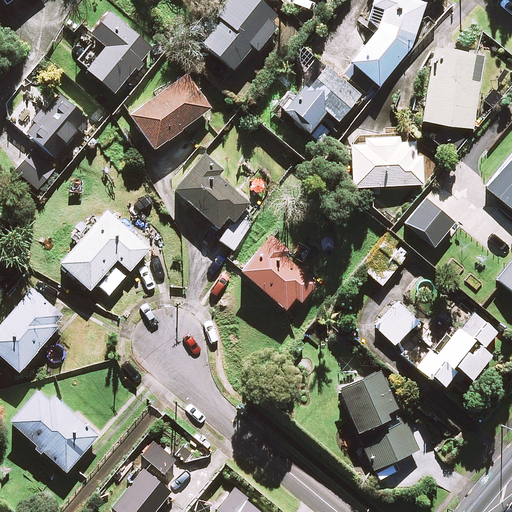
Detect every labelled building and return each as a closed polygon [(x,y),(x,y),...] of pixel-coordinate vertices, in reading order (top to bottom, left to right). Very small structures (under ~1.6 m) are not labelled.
[(213,47),(209,51),(230,70),(250,46),(255,50),(276,27),(269,21),(275,15),(257,0),(224,0),(213,13),(219,18),(202,38),(213,47)] [(417,0),(370,0),(364,21),(378,25),(347,60),(351,64),(342,74),(367,95),(376,85),(411,44),(425,2),(417,0)] [(150,48),(108,11),(89,34),(104,47),(84,69),(111,93),(150,48)] [(290,58),(308,74),(278,107),(307,133),(325,112),(337,123),(353,105),(361,96),(302,44),(290,58)] [(481,59),(431,50),(419,123),(469,132),(481,59)] [(131,134),(138,129),(152,149),(208,108),(183,74),(127,114),(130,119),(123,124),(131,134)] [(55,92),(21,131),(35,143),(12,170),(38,191),(94,125),(55,92)] [(399,137),(362,138),(362,144),(348,144),(349,187),(422,184),(421,155),(415,155),(415,142),(400,143),(399,137)] [(511,154),(485,188),(511,210),(511,154)] [(249,204),(200,157),(171,187),(215,229),(227,217),(232,222),(249,204)] [(452,223),(424,199),(403,223),(431,247),(452,223)] [(147,249),(105,211),(58,263),(88,289),(115,259),(128,270),(147,249)] [(285,249),(268,235),(238,270),(282,309),(293,296),(299,302),(316,283),(282,253),(285,249)] [(403,258),(383,241),(360,268),(381,285),(403,258)] [(511,259),(496,280),(511,292),(511,259)] [(56,322),(62,316),(31,288),(0,322),(0,355),(17,371),(59,325),(56,322)] [(416,321),(396,304),(375,328),(395,345),(416,321)] [(473,311),(458,327),(434,354),(426,347),(411,363),(428,378),(430,375),(441,385),(456,368),(469,379),(490,355),(483,349),(497,333),(473,311)] [(425,431),(390,355),(340,379),(375,454),(425,431)] [(38,453),(40,450),(63,471),(96,436),(52,396),(47,401),(36,391),(9,420),(33,443),(30,446),(38,453)] [(155,511),(172,493),(142,468),(107,510),(108,511),(155,511)] [(260,511),(234,488),(214,510),(216,511),(260,511)]
